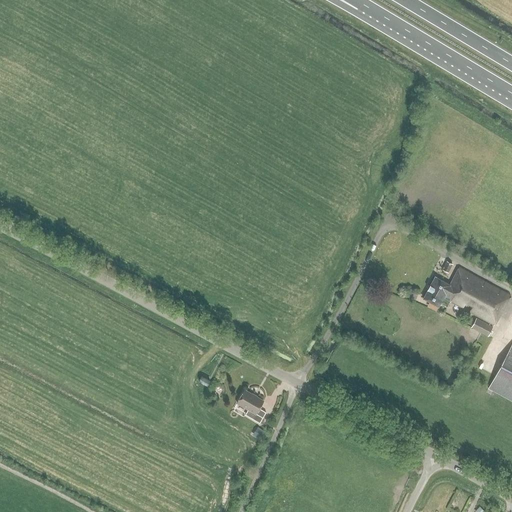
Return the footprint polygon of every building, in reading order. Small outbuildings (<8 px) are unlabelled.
[(452,264),(446,261),(442,270),(448,273),(452,264)] [(455,281),(452,286),(436,277),(424,299),(439,307),(444,298),(452,302),(451,302),(464,309),(463,308),(468,299),(476,303),(471,312),(469,311),(469,312),(495,326),(511,296),(459,268),(453,279),(455,281)] [(494,327),(477,318),(472,327),(489,336),(494,327)] [(511,342),(506,352),(488,387),(511,399),(511,342)] [(206,386),(209,381),(202,377),(199,382),(206,386)] [(242,390),(235,403),(247,409),(244,415),(259,423),(265,411),(258,408),(262,400),(242,390)] [(258,428),(253,436),(259,440),(265,432),(258,428)]
